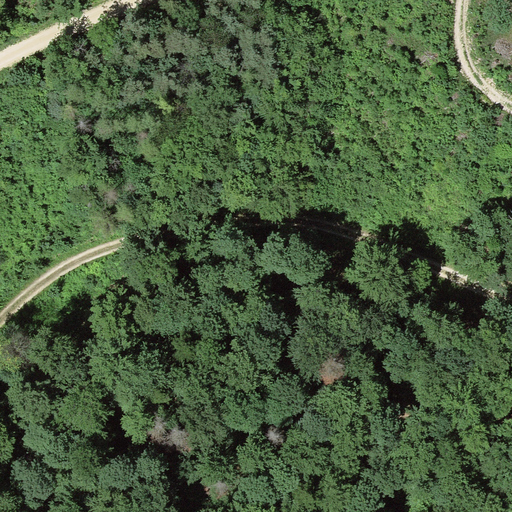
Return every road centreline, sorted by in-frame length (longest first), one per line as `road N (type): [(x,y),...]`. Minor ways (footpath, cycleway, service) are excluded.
road 1 (track): [(0,329),(33,292),(129,249),(240,224),(335,231),(511,297)]
road 2 (track): [(0,60),(132,0)]
road 3 (track): [(464,0),(461,39),(486,89),(511,97)]
